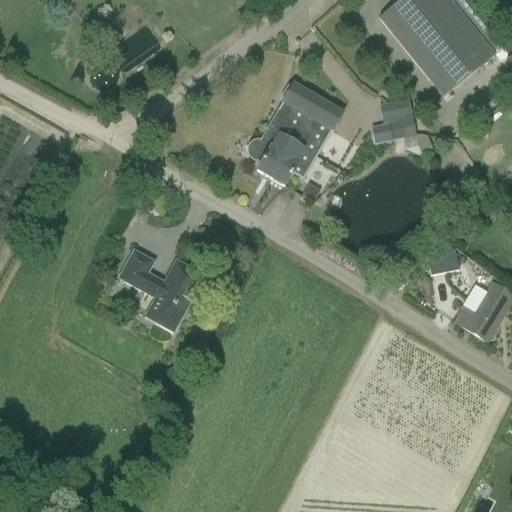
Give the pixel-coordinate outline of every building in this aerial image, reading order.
[(434,80),(480,42),(446,0),(404,0),(383,17),(434,80)] [(292,86),(266,131),(316,161),(341,116),(292,86)] [(384,107),(391,143),(415,139),(408,103),(384,107)] [(266,132),(260,143),(255,143),(252,145),(249,147),(248,150),(247,154),(248,157),(249,160),(252,163),(255,164),(258,164),(262,164),(256,174),(284,190),(304,154),(266,132)] [(454,252),(426,258),(430,280),(459,274),(454,252)] [(153,265),(133,254),(118,282),(154,302),(143,321),(172,337),(204,280),(179,266),(167,288),(147,277),(153,265)] [(456,326),(486,345),(511,302),(511,298),(493,287),(474,318),(465,312),(456,326)] [(174,368),(166,374),(175,389),(184,383),(174,368)]
